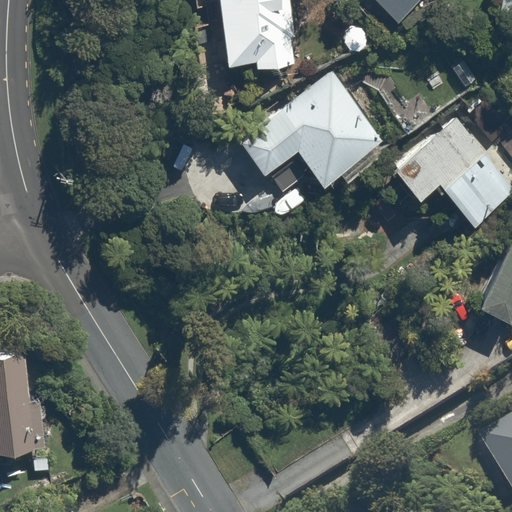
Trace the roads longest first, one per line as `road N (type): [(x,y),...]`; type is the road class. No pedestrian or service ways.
road 1 (residential): [(211,511),(46,236)]
road 2 (residential): [(46,236),(10,123),(8,0)]
